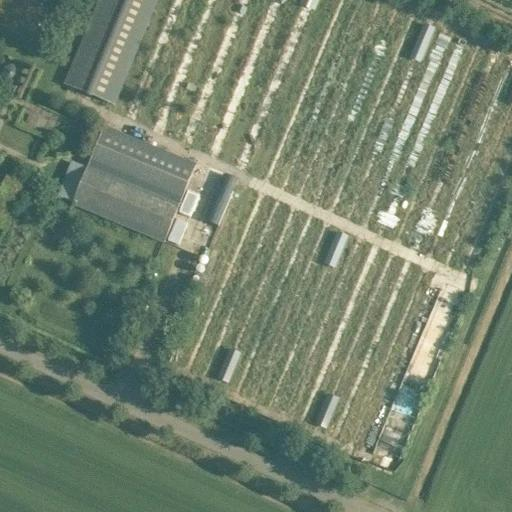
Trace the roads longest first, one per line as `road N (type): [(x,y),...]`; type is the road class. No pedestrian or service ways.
road 1 (track): [(0,346),(359,511)]
road 2 (track): [(511,237),(388,511)]
